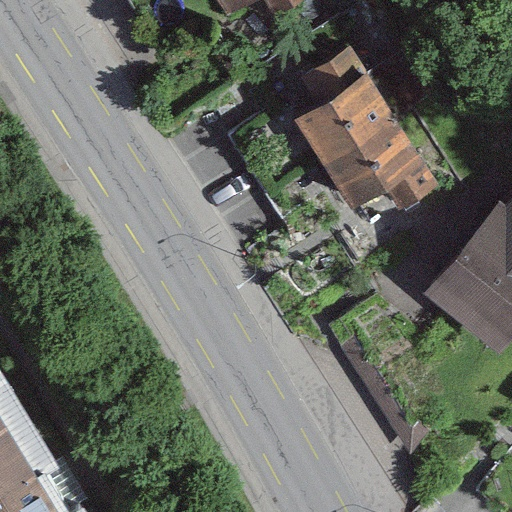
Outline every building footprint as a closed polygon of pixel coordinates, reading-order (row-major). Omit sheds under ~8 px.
[(215,0),(153,0),(185,49),(229,21),(215,0)] [(215,0),(229,21),(261,0),(263,0),(276,19),(306,0),(215,0)] [(89,113),(36,16),(0,34),(0,35),(58,138),(92,118),(89,113)] [(428,92),(400,45),(374,60),(401,107),(428,92)] [(323,168),(395,118),(351,47),(314,70),(332,99),(295,123),(323,168)] [(403,212),(440,189),(395,118),(323,168),(352,214),(390,190),(403,212)] [(323,168),(295,123),(247,152),(304,244),(352,214),(323,168)] [(235,234),(181,146),(141,171),(198,258),(235,234)] [(511,318),(511,187),(499,177),(404,285),(482,353),(511,318)] [(471,416),(398,302),(347,335),(420,448),(471,416)] [(84,511),(1,372),(0,372),(0,511),(84,511)] [(511,511),(511,457),(506,452),(469,494),(488,511),(511,511)]
